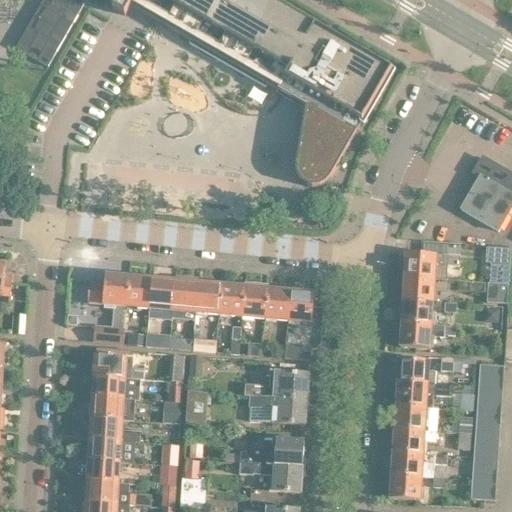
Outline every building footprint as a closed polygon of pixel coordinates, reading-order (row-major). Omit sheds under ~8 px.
[(75,0),(42,0),(14,50),(46,68),(63,39),(83,4),(75,0)] [(323,185),(329,179),(355,134),(344,127),(349,118),(360,124),(390,72),(361,55),(289,14),(264,0),(115,0),(110,10),(123,17),(128,7),(304,108),(294,166),(293,172),(294,176),(298,182),(304,187),(306,188),(310,189),(316,188),(319,188),(323,185)] [(479,178),(460,211),(496,232),(511,204),(511,175),(488,162),(488,163),(481,159),(472,174),(479,178)] [(507,266),(508,250),(485,249),(484,265),(507,266)] [(403,280),(433,282),(444,283),(445,268),(458,269),(459,259),(405,255),(403,280)] [(0,263),(0,304),(8,306),(10,289),(22,290),(23,278),(11,277),(3,276),(4,264),(0,263)] [(123,320),(124,309),(127,279),(104,277),(103,285),(89,284),(87,305),(117,308),(115,331),(94,329),(93,344),(122,347),(124,320),(123,320)] [(127,279),(124,309),(148,311),(150,281),(127,279)] [(174,279),(173,283),(171,313),(170,321),(193,323),(194,315),(196,285),(197,282),(189,281),(189,280),(174,279)] [(402,302),(432,305),(433,282),(403,280),(402,302)] [(170,321),(171,313),(173,283),(150,281),(148,311),(147,322),(170,324),(170,321)] [(220,287),(196,285),(194,315),(217,317),(220,287)] [(505,306),(506,286),(486,285),(485,304),(505,306)] [(220,287),(217,317),(240,319),(243,289),(220,287)] [(266,291),(243,289),(240,319),(263,321),(266,291)] [(266,291),(263,321),(286,323),(289,293),(266,291)] [(313,295),(289,293),(286,323),(310,325),(313,295)] [(400,325),(430,327),(432,305),(402,302),(400,325)] [(455,315),(455,306),(443,305),(442,315),(455,315)] [(65,318),(65,327),(75,328),(75,318),(65,318)] [(6,319),(5,335),(17,336),(18,319),(6,319)] [(400,325),(399,349),(429,351),(429,350),(431,350),(432,339),(442,340),(442,337),(452,338),(452,329),(430,327),(400,325)] [(238,342),(239,330),(231,329),(229,352),(237,353),(238,342)] [(284,347),(285,334),(277,333),(275,346),(284,347)] [(126,336),(125,347),(140,348),(141,337),(126,336)] [(191,341),(169,339),(168,351),(181,352),(191,353),(191,341)] [(511,363),(511,339),(503,339),(502,363),(511,363)] [(215,343),(193,341),(192,353),(214,355),(215,343)] [(261,349),(247,347),(246,357),(260,358),(261,349)] [(283,348),(283,360),(308,362),(309,350),(283,348)] [(92,379),(122,381),(142,382),(143,371),(131,370),(132,353),(95,351),(94,357),(93,357),(92,379)] [(397,361),(396,384),(426,386),(432,387),(433,374),(427,374),(428,363),(397,361)] [(439,364),(439,373),(459,374),(460,365),(439,364)] [(478,369),(477,381),(500,383),(501,370),(478,369)] [(242,397),(261,399),(277,400),(306,402),(307,376),(279,374),(269,374),(268,389),(262,389),(262,388),(258,387),(243,386),(242,397)] [(91,400),(121,402),(122,381),(92,379),(91,400)] [(499,394),(500,383),(477,381),(476,393),(499,394)] [(396,384),(394,407),(425,409),(430,410),(431,398),(449,399),(449,398),(449,388),(438,388),(432,387),(426,386),(396,384)] [(186,393),(184,427),(202,428),(204,394),(186,393)] [(499,406),(499,394),(476,393),(475,405),(499,406)] [(166,405),(179,405),(180,395),(167,394),(166,405)] [(470,413),(471,396),(459,395),(458,412),(470,413)] [(242,397),(242,398),(248,398),(247,409),(246,423),(263,424),(276,425),(304,427),(306,402),(277,400),(261,399),(242,397)] [(132,402),(127,402),(121,402),(91,400),(89,421),(120,423),(131,423),(132,402)] [(475,405),(474,417),(498,418),(499,406),(475,405)] [(394,407),(392,430),(423,433),(435,433),(436,410),(430,410),(425,409),(394,407)] [(162,425),(178,426),(178,416),(162,415),(162,425)] [(497,430),(498,418),(474,417),(474,429),(497,430)] [(457,420),(456,435),(467,435),(468,421),(457,420)] [(118,444),(132,445),(138,445),(139,434),(119,433),(120,423),(89,421),(88,442),(118,444)] [(496,442),(497,430),(474,429),(473,441),(496,442)] [(392,430),(391,453),(421,456),(422,444),(434,445),(435,433),(423,433),(392,430)] [(466,452),(467,435),(456,435),(455,452),(466,452)] [(275,442),(262,441),(261,457),(253,456),(239,455),(239,456),(223,455),(222,463),(300,469),(302,444),(275,442)] [(495,454),(496,442),(473,441),(472,453),(495,454)] [(117,464),(131,465),(132,445),(118,444),(88,442),(87,463),(117,464)] [(201,460),(201,447),(188,446),(188,459),(201,460)] [(391,453),(389,476),(420,479),(432,479),(432,466),(445,467),(445,458),(421,456),(391,453)] [(494,466),(495,454),(472,453),(471,465),(494,466)] [(175,469),(175,456),(165,455),(165,468),(175,469)] [(76,463),(67,462),(66,470),(75,471),(76,463)] [(87,463),(85,483),(116,485),(117,464),(87,463)] [(222,463),(222,464),(238,465),(238,466),(228,465),(227,474),(237,475),(237,476),(251,477),(251,476),(268,478),(267,492),(299,494),(300,469),(222,463)] [(494,478),(494,466),(471,465),(470,477),(494,478)] [(173,488),(175,469),(165,468),(160,467),(159,487),(173,488)] [(389,476),(388,500),(418,502),(420,479),(389,476)] [(493,490),(494,478),(470,477),(469,489),(493,490)] [(432,480),(431,490),(443,490),(444,481),(432,480)] [(180,481),(179,494),(204,496),(205,482),(180,481)] [(121,507),(134,508),(135,497),(122,496),(122,486),(116,485),(85,483),(84,504),(121,507)] [(162,488),(161,510),(172,510),(173,489),(162,488)] [(492,503),(493,490),(469,489),(469,502),(492,503)] [(203,511),(204,496),(179,494),(178,510),(203,511)]
